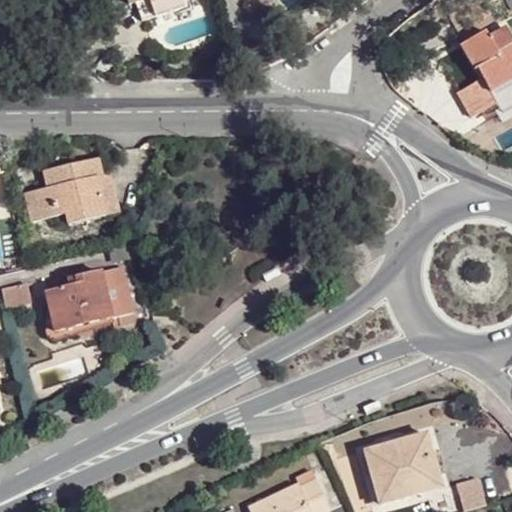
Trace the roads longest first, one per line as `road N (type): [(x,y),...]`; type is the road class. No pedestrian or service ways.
road 1 (residential): [(340,111),(0,116)]
road 2 (secondary): [(173,426),(230,422),(357,367),(446,341)]
road 3 (secondary): [(403,272),(217,381),(173,426)]
road 4 (secondary): [(0,509),(173,426)]
road 5 (residential): [(493,194),(383,122)]
road 6 (residential): [(388,0),(354,36),(340,111)]
